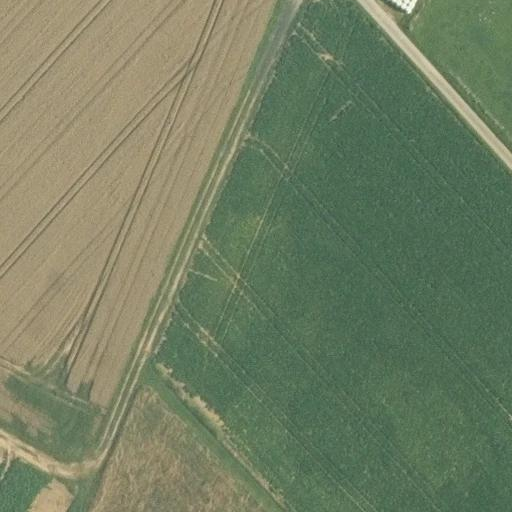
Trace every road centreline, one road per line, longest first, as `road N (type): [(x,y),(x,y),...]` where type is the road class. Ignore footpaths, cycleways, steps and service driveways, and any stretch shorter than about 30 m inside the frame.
road 1 (track): [(291,0),(101,448),(86,470),(70,472),(0,436)]
road 2 (unclassified): [(511,166),(359,0)]
